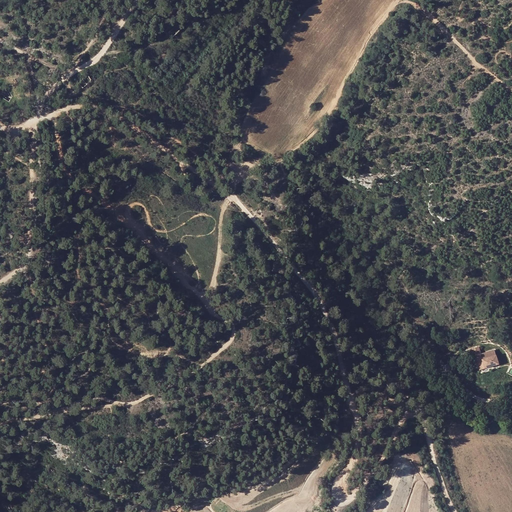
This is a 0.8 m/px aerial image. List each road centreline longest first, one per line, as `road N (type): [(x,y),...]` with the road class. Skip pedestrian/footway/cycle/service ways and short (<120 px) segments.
road 1 (track): [(455,511),(420,416),(403,420),(358,487),(345,487),(357,426),(336,340),(309,286),(234,195)]
road 2 (track): [(0,425),(97,403),(135,403),(231,340),(210,295),(221,208),(234,195)]
road 3 (track): [(398,0),(330,107),(282,157),(281,177),(248,174),(234,195)]
road 4 (track): [(53,109),(56,147),(83,188),(210,300)]
road 5 (track): [(234,195),(109,109),(83,103),(39,112)]
road 6 (track): [(0,282),(25,257),(32,228),(39,112)]
road 7 (track): [(136,0),(102,49),(51,90),(39,112)]
